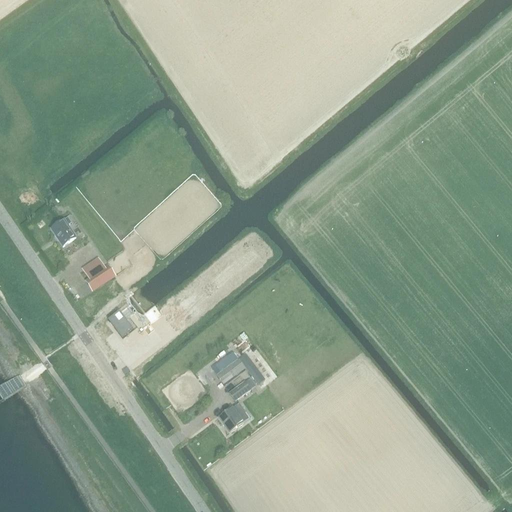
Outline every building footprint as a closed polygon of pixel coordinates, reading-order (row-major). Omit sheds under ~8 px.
[(76,239),(68,227),(72,224),(69,219),(64,222),(51,231),(63,248),(76,239)] [(83,295),(101,280),(100,280),(111,271),(105,263),(95,272),(88,263),(73,275),(79,284),(76,286),(83,295)] [(111,333),(118,342),(122,339),(123,340),(134,331),(120,313),(109,322),(115,330),(111,333)] [(138,359),(143,364),(155,356),(150,350),(138,359)] [(245,357),(240,360),(259,386),(264,382),(245,357)] [(238,361),(217,377),(224,386),(245,371),(238,361)] [(245,383),(229,395),(235,402),(251,391),(245,383)] [(233,409),(218,420),(229,435),(244,424),(233,409)]
